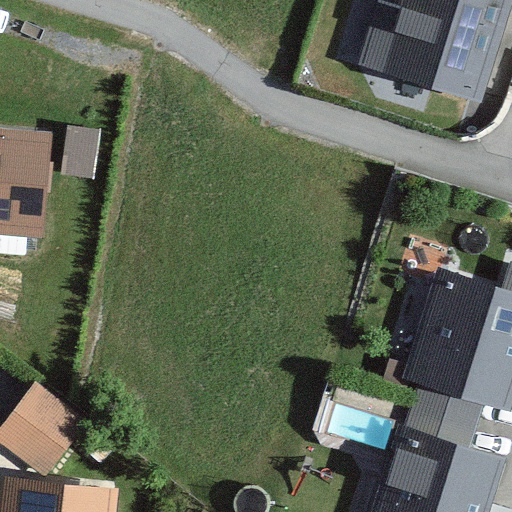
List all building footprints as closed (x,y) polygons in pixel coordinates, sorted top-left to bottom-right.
[(511,0),(374,0),(357,56),(486,97),(511,12),(511,0)] [(41,124),(0,122),(0,233),(36,235),(41,124)] [(511,404),(511,286),(437,264),(404,374),(511,406),(511,404)] [(37,381),(0,426),(0,437),(43,473),(86,420),(37,381)] [(479,511),(499,446),(399,417),(371,511),(479,511)] [(114,511),(117,484),(0,470),(0,511),(114,511)]
